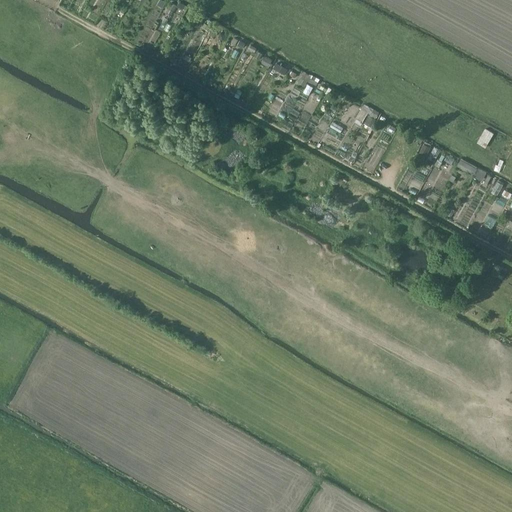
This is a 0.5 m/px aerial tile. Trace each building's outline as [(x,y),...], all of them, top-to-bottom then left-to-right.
[(171,15),(176,5),(170,2),(165,12),(171,15)] [(193,21),(200,25),(204,18),(196,14),(193,21)] [(185,30),(188,25),(182,21),(179,27),(185,30)] [(210,29),(208,34),(214,37),(216,32),(210,29)] [(240,40),(237,45),(242,48),(245,43),(240,40)] [(261,62),(269,66),(272,61),(264,56),(261,62)] [(287,70),(276,64),(273,69),(285,75),(287,70)] [(337,97),(334,102),(339,105),(342,100),(337,97)] [(363,122),(368,113),(362,109),(356,119),(363,122)] [(369,129),(370,128),(370,127),(372,128),(376,120),(368,115),(364,124),(365,124),(365,125),(364,126),(369,129)] [(423,142),(420,149),(427,153),(430,145),(423,142)] [(500,173),(505,162),(501,160),(499,163),(498,162),(494,171),(500,173)] [(470,172),(474,165),(467,161),(463,168),(470,172)] [(482,180),(486,172),(478,168),(473,176),(482,180)] [(509,198),(511,194),(505,189),(502,194),(509,198)]
